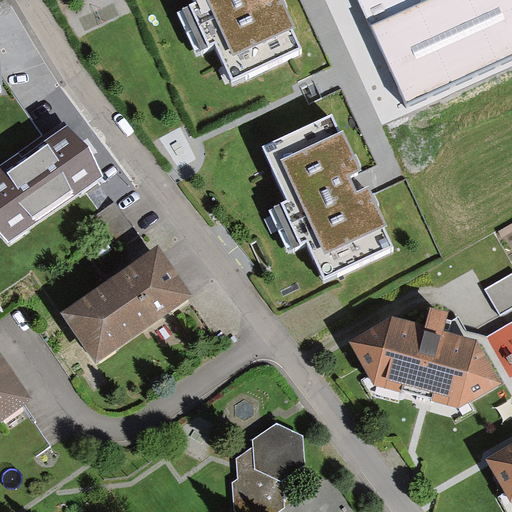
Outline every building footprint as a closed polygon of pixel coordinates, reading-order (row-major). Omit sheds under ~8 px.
[(314,53),(288,0),(209,0),(250,84),(314,53)] [(511,0),(337,0),(396,127),(511,73),(511,0)] [(407,251),(349,127),(284,157),(342,281),(407,251)] [(62,141),(0,183),(0,249),(1,250),(93,187),(62,141)] [(113,202),(95,218),(121,249),(140,233),(113,202)] [(154,259),(58,324),(89,370),(185,305),(154,259)] [(511,274),(487,285),(498,312),(511,306),(511,274)] [(511,321),(489,332),(511,376),(511,375),(511,321)] [(471,350),(387,329),(343,353),(372,394),(456,414),(496,393),(471,350)] [(0,364),(0,431),(31,411),(0,364)] [(236,461),(238,481),(232,485),(234,511),(283,511),(285,511),(283,484),(306,469),(303,440),(277,427),(253,443),(253,450),(236,461)] [(511,511),(511,454),(480,470),(508,511),(511,511)]
